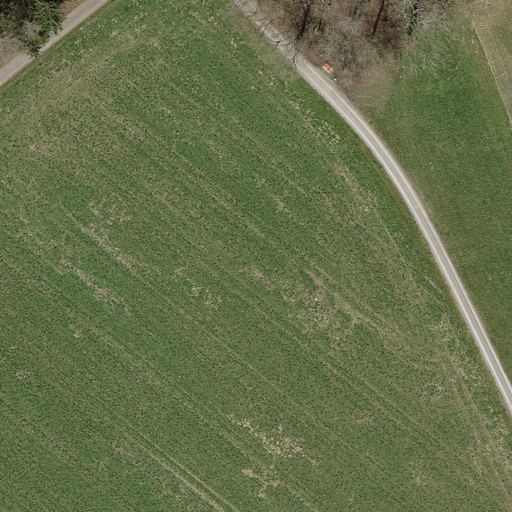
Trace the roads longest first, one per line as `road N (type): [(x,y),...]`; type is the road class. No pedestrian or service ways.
road 1 (track): [(244,0),(375,143),(409,193),(511,402)]
road 2 (track): [(0,77),(97,0)]
